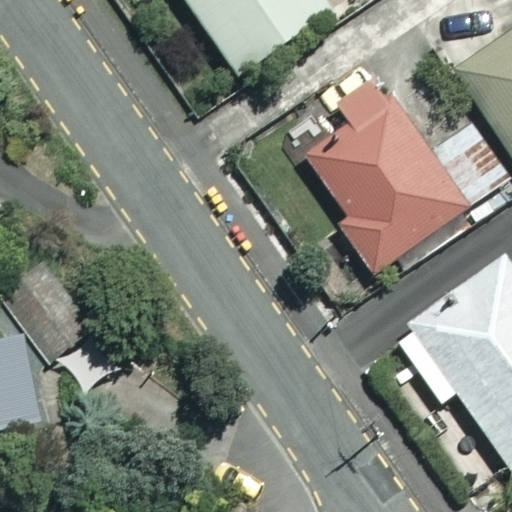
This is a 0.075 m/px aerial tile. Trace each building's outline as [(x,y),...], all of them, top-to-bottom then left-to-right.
[(330,8),(324,0),(186,0),(237,73),(330,8)] [(511,25),(452,65),(511,154),(511,25)] [(368,67),(330,93),(351,123),(305,154),(346,214),(337,220),(373,271),(465,208),(368,67)] [(511,263),(506,254),(392,331),(440,401),(456,390),(511,472),(511,263)] [(119,362),(40,261),(0,292),(79,393),(119,362)]
